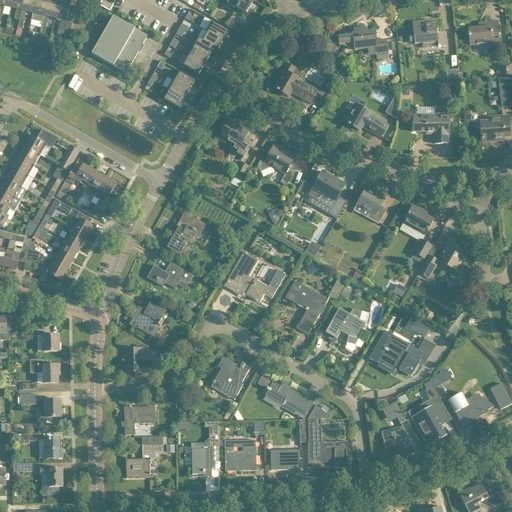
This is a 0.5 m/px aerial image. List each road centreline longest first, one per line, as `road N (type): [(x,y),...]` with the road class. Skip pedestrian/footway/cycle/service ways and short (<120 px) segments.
road 1 (residential): [(365,492),(356,405),(220,326),(163,389),(94,389)]
road 2 (residential): [(420,173),(366,164),(213,87)]
road 3 (residential): [(160,182),(12,99)]
road 4 (tertiary): [(365,492),(511,434)]
road 5 (residential): [(93,318),(160,182)]
road 6 (tertiary): [(229,511),(365,492)]
road 7 (residential): [(97,511),(94,389)]
